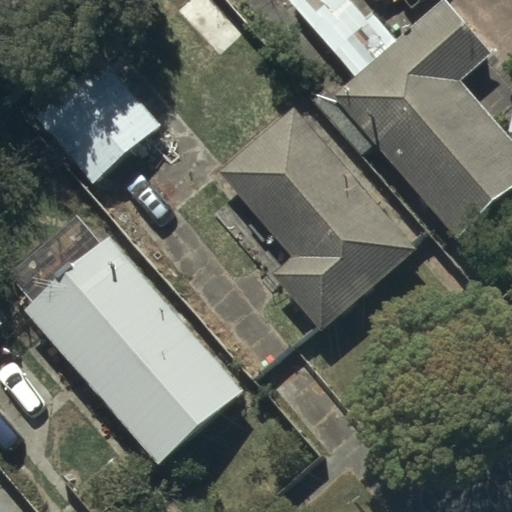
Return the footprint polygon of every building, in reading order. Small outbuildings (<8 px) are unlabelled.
[(208,0),(179,0),(168,11),(217,62),(244,36),(208,0)] [(292,0),(289,3),(359,81),(333,108),(461,246),(511,198),(511,140),(463,87),(494,59),(445,6),(398,50),(373,20),(366,26),(343,0),(292,0)] [(39,125),(92,188),(160,131),(107,68),(39,125)] [(416,256),(294,113),(220,177),(294,265),(275,282),(322,337),(416,256)] [(112,242),(27,315),(161,472),(247,400),(112,242)]
